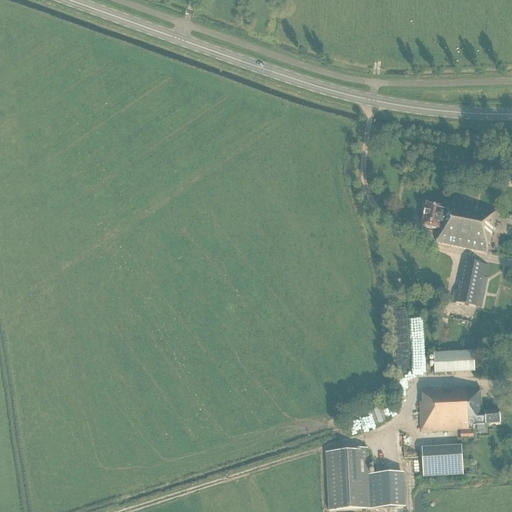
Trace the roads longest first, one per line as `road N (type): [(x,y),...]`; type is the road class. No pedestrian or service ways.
road 1 (secondary): [(511,114),(423,109),(335,92),(69,0)]
road 2 (unclassified): [(116,0),(329,74),(394,83),(511,82)]
